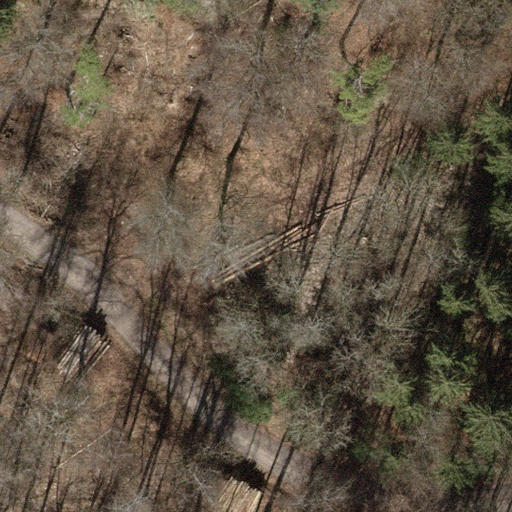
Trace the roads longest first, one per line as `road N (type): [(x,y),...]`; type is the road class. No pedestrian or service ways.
road 1 (track): [(0,232),(187,398),(308,472),(471,495),(511,486)]
road 2 (track): [(511,60),(84,307)]
